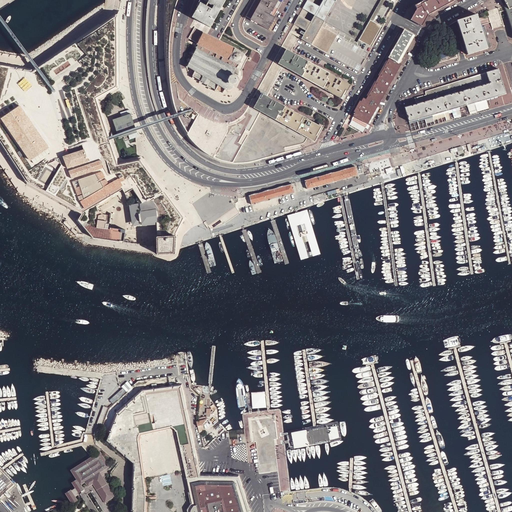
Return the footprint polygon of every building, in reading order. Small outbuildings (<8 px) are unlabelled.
[(200,0),(197,6),(198,7),(193,17),(211,28),(217,17),(225,3),(226,0),(200,0)] [(274,17),(271,15),(279,0),(262,0),(251,20),(269,30),(276,18),(274,17)] [(279,0),(271,15),(274,17),(283,0),(279,0)] [(327,53),(338,35),(337,34),(339,32),(327,25),(325,28),(322,26),(324,23),(335,2),(336,2),(336,1),(336,0),(393,0),(395,1),(397,2),(398,0),(323,0),(320,7),(307,0),(303,9),(315,15),(311,22),(299,15),(294,24),(306,31),(302,39),(327,53)] [(382,26),(383,26),(387,20),(385,19),(377,15),(385,0),(381,0),(371,19),(382,26)] [(413,16),(411,20),(422,26),(424,22),(428,14),(442,7),(452,1),(454,0),(429,0),(426,2),(425,0),(415,5),(417,9),(413,16)] [(511,0),(503,0),(506,5),(509,9),(511,7),(511,0)] [(157,246),(124,241),(95,237),(89,231),(84,225),(81,222),(80,221),(79,220),(82,214),(27,182),(0,140),(0,67),(9,68),(34,73),(42,68),(41,68),(63,53),(115,17),(116,18),(117,86),(95,98),(108,138),(109,140),(110,143),(117,165),(140,161),(163,191),(164,193),(183,220),(176,234),(176,236),(177,236),(178,233),(186,218),(140,155),(138,156),(125,158),(123,159),(122,158),(120,157),(119,156),(102,104),(102,103),(103,101),(104,99),(118,92),(120,90),(119,10),(37,66),(33,69),(0,62),(0,144),(26,184),(79,214),(80,215),(77,220),(81,225),(93,238),(157,247),(157,246)] [(477,14),(457,21),(459,27),(467,55),(470,54),(487,48),(486,43),(482,33),(481,27),(477,14)] [(371,19),(359,39),(362,41),(371,46),(382,26),(371,19)] [(485,26),(481,27),(482,33),(486,43),(487,48),(491,47),(485,26)] [(202,33),(194,29),(188,39),(197,44),(202,33)] [(404,29),(388,57),(389,58),(389,57),(393,59),(397,62),(400,63),(401,60),(403,57),(406,52),(409,47),(413,40),(415,36),(413,34),(404,29)] [(197,47),(198,50),(237,68),(237,69),(241,67),(247,55),(245,54),(246,54),(234,46),(203,31),(197,44),(198,45),(197,47)] [(339,32),(337,34),(338,35),(359,46),(360,44),(339,32)] [(198,50),(197,47),(196,47),(197,49),(194,54),(193,53),(192,54),(194,55),(191,60),(190,59),(189,61),(190,62),(188,66),(187,67),(187,68),(189,67),(195,71),(192,79),(193,79),(194,77),(200,80),(199,82),(200,82),(199,83),(207,88),(207,86),(208,87),(216,91),(217,92),(224,93),(225,93),(225,92),(227,89),(228,89),(229,89),(230,89),(231,89),(232,89),(232,88),(233,88),(233,86),(238,85),(241,79),(241,78),(242,74),(243,73),(243,72),(243,71),(243,70),(242,70),(242,69),(242,68),(241,68),(241,67),(237,69),(237,68),(198,50)] [(287,49),(279,64),(283,67),(290,70),(298,75),(301,70),(302,70),(303,68),(304,68),(308,61),(291,51),(287,49)] [(63,223),(77,235),(83,236),(83,234),(78,233),(67,222),(69,217),(21,190),(0,159),(0,55),(31,61),(31,62),(34,60),(32,58),(24,57),(0,52),(0,163),(19,192),(66,218),(63,223)] [(402,64),(401,64),(403,59),(402,59),(400,63),(397,62),(393,59),(389,57),(389,58),(384,67),(382,70),(373,87),(372,87),(371,90),(366,99),(363,98),(353,116),(354,116),(368,124),(369,122),(374,114),(377,108),(381,101),(384,96),(388,88),(391,84),(393,79),(395,75),(398,71),(402,64)] [(329,73),(308,61),(304,68),(303,68),(302,70),(301,70),(298,75),(311,82),(323,88),(326,83),(325,83),(326,80),(325,80),(329,73)] [(414,98),(416,104),(405,107),(409,121),(412,121),(417,119),(421,118),(425,117),(430,116),(432,115),(437,114),(440,113),(444,112),(448,111),(452,109),(456,108),(460,107),(463,106),(467,105),(471,104),(474,103),(478,102),(482,101),(485,100),(489,99),(493,98),(496,97),(500,96),(504,95),(506,94),(498,69),(490,71),(471,77),(455,82),(425,91),(426,94),(414,98)] [(343,100),(351,85),(329,73),(325,80),(326,80),(325,83),(326,83),(323,88),(333,94),(343,100)] [(262,93),(254,108),(257,110),(261,112),(265,114),(285,125),(302,135),(308,138),(315,142),(323,127),(267,96),(262,93)] [(467,105),(460,107),(463,117),(470,114),(467,105)] [(2,119),(31,160),(32,160),(48,148),(49,148),(27,116),(20,106),(2,119)] [(121,112),(123,117),(113,120),(119,138),(129,135),(130,139),(136,137),(139,137),(130,110),(127,110),(121,112)] [(227,124),(227,122),(226,122),(221,123),(215,122),(210,120),(204,118),(199,114),(196,120),(188,133),(189,135),(193,141),(198,147),(204,151),(214,157),(228,131),(228,126),(227,124)] [(352,120),(366,128),(368,124),(354,116),(352,120)] [(33,183),(0,131),(0,137),(28,181),(46,191),(33,183)] [(48,148),(32,160),(34,163),(44,156),(51,152),(48,148)] [(70,155),(64,157),(69,169),(89,162),(87,155),(85,149),(70,155)] [(264,150),(258,151),(260,158),(261,160),(262,160),(264,159),(266,159),(267,159),(264,150)] [(90,164),(70,172),(73,179),(105,167),(101,161),(90,164)] [(50,184),(46,191),(56,197),(56,195),(60,189),(68,178),(63,165),(62,164),(50,184)] [(358,175),(355,166),(305,180),(307,189),(314,187),(314,188),(322,186),(322,185),(328,183),(328,184),(337,181),(336,181),(343,179),(343,180),(351,177),(358,175)] [(103,172),(74,182),(78,196),(83,194),(84,195),(79,197),(80,201),(81,202),(84,208),(122,186),(120,182),(124,179),(121,174),(118,176),(119,178),(118,179),(108,185),(103,172)] [(279,197),(288,195),(287,195),(295,193),(292,184),(250,196),(252,204),(251,204),(252,205),(260,203),(259,202),(266,201),(274,199),(274,198),(279,197)] [(123,187),(122,186),(84,208),(85,210),(86,211),(96,205),(121,190),(122,189),(123,188),(123,187)] [(123,188),(122,189),(125,194),(131,191),(128,186),(123,188)] [(56,195),(56,197),(85,213),(80,221),(81,222),(87,212),(77,207),(75,206),(69,202),(56,195)] [(236,207),(208,226),(209,226),(211,229),(224,224),(240,213),(236,207)] [(155,210),(140,211),(140,209),(131,210),(133,221),(134,223),(135,224),(138,224),(140,224),(140,225),(157,225),(155,210)] [(111,228),(108,228),(109,224),(106,223),(108,215),(101,214),(99,211),(99,212),(98,220),(95,237),(124,241),(124,240),(125,238),(125,234),(126,230),(121,229),(116,228),(111,227),(111,228)] [(175,254),(177,236),(165,236),(157,237),(157,254),(175,254)] [(130,511),(146,511),(147,495),(139,438),(140,432),(172,426),(177,429),(178,429),(175,413),(181,412),(194,476),(188,477),(192,494),(191,494),(193,504),(189,509),(189,511),(250,511),(240,475),(202,474),(182,384),(143,390),(129,401),(116,412),(109,431),(105,441),(114,448),(133,464),(130,511)] [(110,400),(111,402),(113,403),(115,402),(116,398),(118,397),(120,395),(122,394),(124,394),(127,391),(126,390),(123,388),(110,400)] [(265,391),(251,393),(252,409),(258,408),(266,407),(265,391)] [(101,426),(108,409),(104,407),(98,424),(101,426)] [(181,412),(175,413),(178,429),(188,477),(194,476),(181,412)] [(83,489),(80,485),(85,482),(88,486),(92,484),(105,503),(107,501),(115,496),(102,476),(100,473),(110,466),(100,452),(85,461),(71,470),(77,480),(72,483),(75,488),(71,491),(71,490),(65,493),(72,504),(78,500),(75,497),(79,494),(78,492),(79,492),(83,489)] [(0,496),(14,482),(3,470),(0,466),(0,496)]
